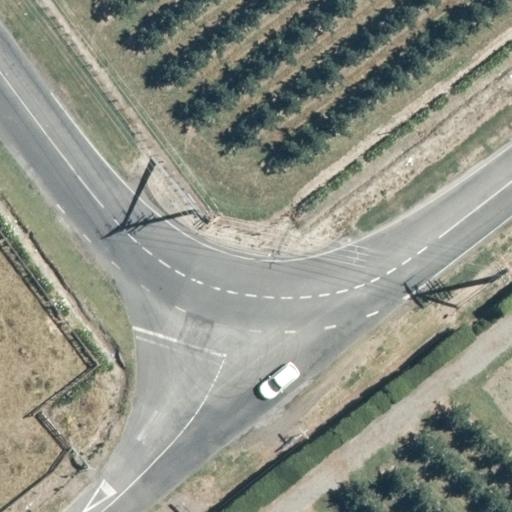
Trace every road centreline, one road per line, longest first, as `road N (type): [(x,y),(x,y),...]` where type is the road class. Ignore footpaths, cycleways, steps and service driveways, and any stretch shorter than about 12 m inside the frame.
road 1 (tertiary): [(0,72),(76,176),(142,248),(237,298)]
road 2 (tertiary): [(237,298),(345,293),(407,263),(511,182)]
road 3 (unclassified): [(104,511),(201,410),(237,298)]
